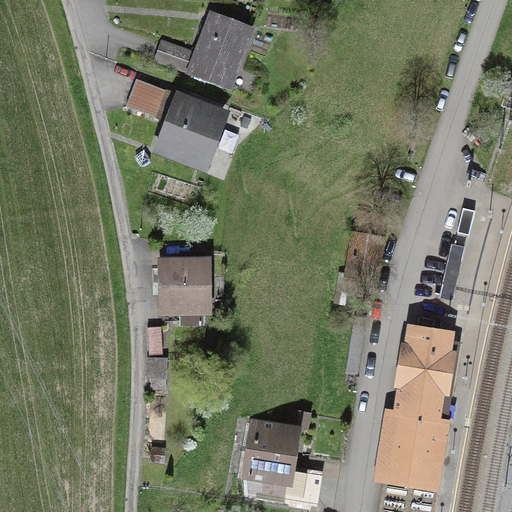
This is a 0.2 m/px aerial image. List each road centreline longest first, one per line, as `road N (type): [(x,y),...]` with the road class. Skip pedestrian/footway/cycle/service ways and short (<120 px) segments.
road 1 (residential): [(491,0),(392,311),(349,511)]
road 2 (unclassified): [(132,511),(128,240),(67,0)]
